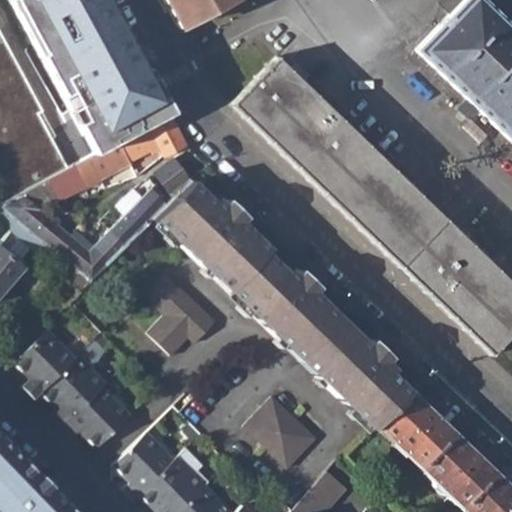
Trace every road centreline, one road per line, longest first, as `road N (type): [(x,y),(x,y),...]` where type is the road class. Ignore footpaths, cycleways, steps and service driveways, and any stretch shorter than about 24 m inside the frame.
road 1 (residential): [(511,409),(215,127),(138,0)]
road 2 (unknown): [(91,466),(232,316),(340,419)]
road 3 (residential): [(0,399),(111,511)]
